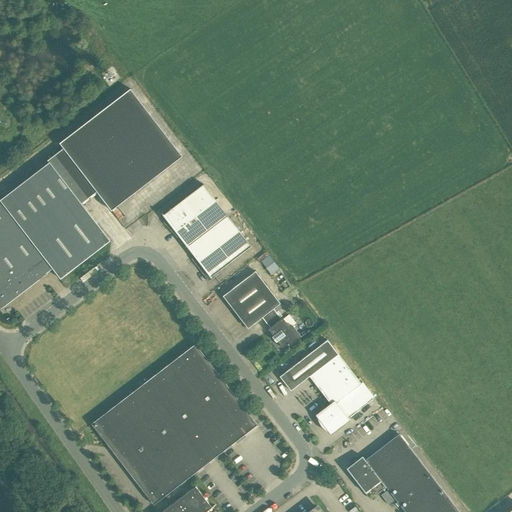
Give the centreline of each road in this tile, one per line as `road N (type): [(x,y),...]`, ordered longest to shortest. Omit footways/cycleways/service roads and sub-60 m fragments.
road 1 (unclassified): [(253,511),(307,470),(308,459),(151,253),(134,251),(0,349)]
road 2 (unclassified): [(116,511),(0,352)]
road 3 (unknown): [(348,511),(307,470),(376,428)]
